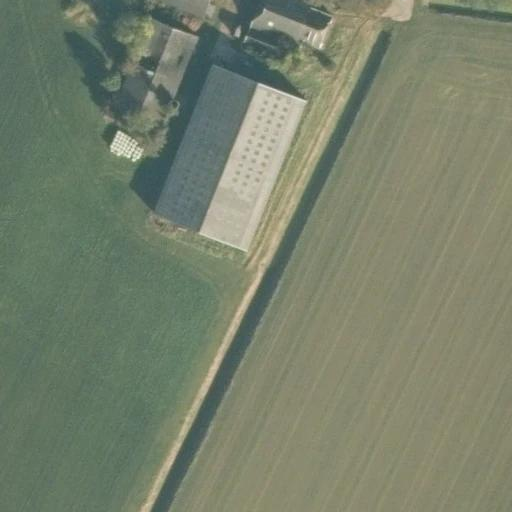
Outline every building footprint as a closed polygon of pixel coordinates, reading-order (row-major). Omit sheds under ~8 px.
[(209,0),(157,0),(203,18),(209,0)] [(321,46),(332,18),(312,10),(314,5),(302,0),(263,0),(246,43),(275,55),(276,55),(281,43),(283,37),(302,45),(305,39),(321,46)] [(197,36),(149,17),(113,108),(162,127),(197,36)] [(273,59),(286,64),(293,47),(281,43),(276,55),(275,55),(273,59)] [(309,101),(213,63),(154,214),(249,251),(309,101)]
